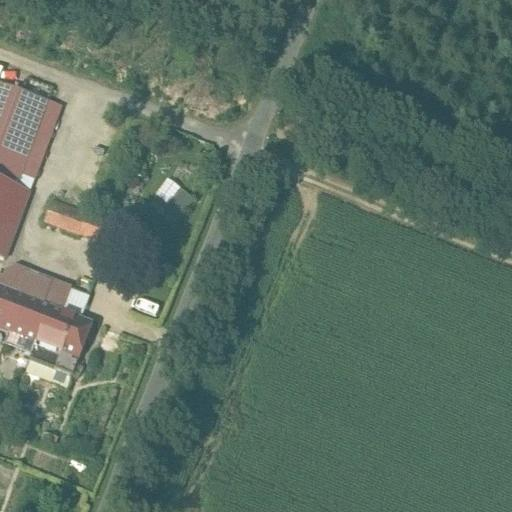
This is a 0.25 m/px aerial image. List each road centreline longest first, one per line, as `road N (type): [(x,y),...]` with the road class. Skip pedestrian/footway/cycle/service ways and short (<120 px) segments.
road 1 (track): [(0,54),(511,256)]
road 2 (unclassified): [(105,511),(306,0)]
